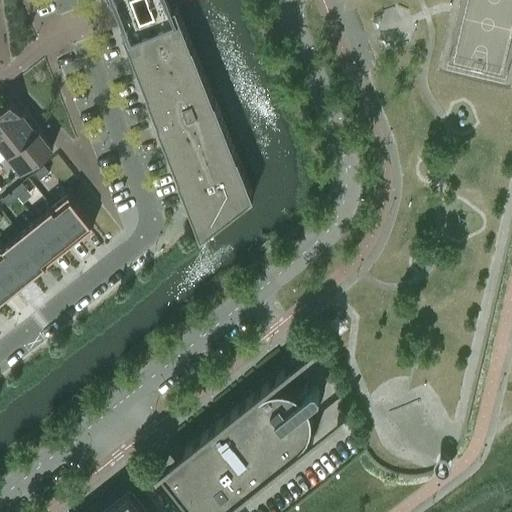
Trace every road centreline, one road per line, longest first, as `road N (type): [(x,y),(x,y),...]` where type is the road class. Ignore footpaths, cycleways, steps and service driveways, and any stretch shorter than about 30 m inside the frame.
road 1 (tertiary): [(284,0),(342,146),(345,198),(337,219),(0,496)]
road 2 (residential): [(81,29),(154,223),(0,354)]
